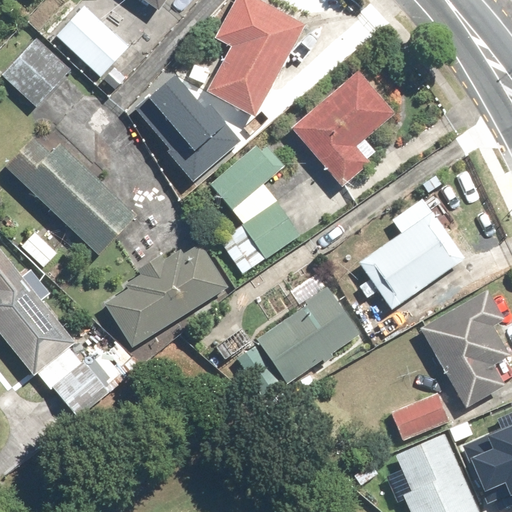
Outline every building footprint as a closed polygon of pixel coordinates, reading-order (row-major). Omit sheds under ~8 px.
[(160,0),(134,0),(152,12),(160,0)] [(232,0),(211,40),(226,48),(201,94),(252,121),(302,27),(250,0),(232,0)] [(80,4),(48,38),(93,81),(125,47),(80,4)] [(67,73),(34,39),(0,73),(0,77),(31,109),(67,73)] [(218,116),(169,71),(129,114),(178,159),(218,116)] [(352,152),(391,119),(353,75),(287,130),(337,191),(366,168),(352,152)] [(57,153),(49,161),(29,142),(2,171),(18,188),(92,257),(128,219),(57,153)] [(260,188),(282,167),(263,146),(257,152),(251,146),(206,188),(263,264),(298,238),(260,188)] [(462,260),(428,213),(354,265),(388,312),(462,260)] [(196,247),(179,258),(175,250),(119,284),(123,290),(98,305),(125,348),(222,289),(196,247)] [(0,343),(28,377),(69,344),(0,259),(0,343)] [(356,339),(324,289),(248,338),(280,387),(356,339)] [(430,360),(433,359),(461,409),(498,389),(487,371),(507,360),(489,329),(499,324),(481,293),(414,331),(430,360)] [(387,414),(399,444),(445,426),(434,396),(387,414)] [(511,424),(463,444),(487,503),(511,493),(511,424)] [(402,493),(408,511),(477,511),(449,434),(396,454),(410,490),(402,493)]
